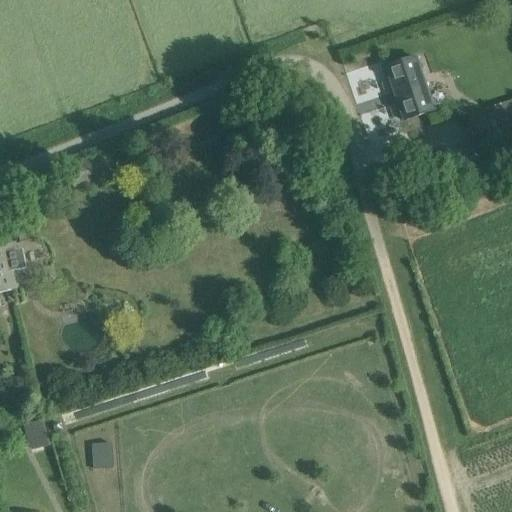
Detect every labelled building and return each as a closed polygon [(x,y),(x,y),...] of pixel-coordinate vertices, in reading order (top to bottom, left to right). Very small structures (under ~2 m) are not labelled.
[(386,68),(404,121),(434,111),(416,57),(386,68)] [(511,143),(511,102),(466,118),(478,155),(511,143)] [(95,158),(67,168),(75,189),(103,179),(95,158)] [(17,251),(13,230),(0,232),(0,292),(16,289),(13,272),(25,270),(22,250),(17,251)] [(28,424),(35,446),(51,442),(45,420),(28,424)] [(91,444),(91,445),(92,468),(111,466),(110,442),(96,443),(91,444)]
